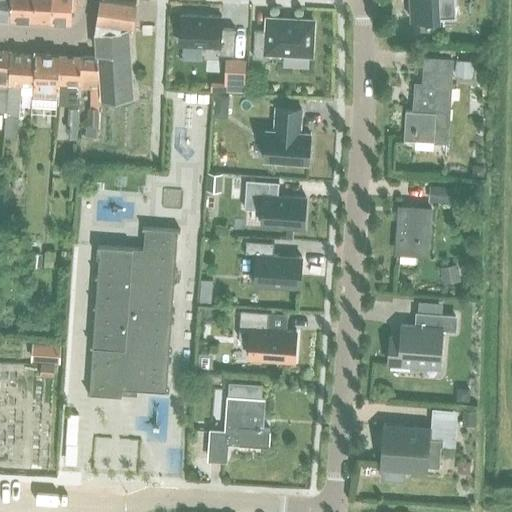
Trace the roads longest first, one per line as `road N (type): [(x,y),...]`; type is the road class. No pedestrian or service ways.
road 1 (residential): [(335,508),(364,100),(360,0)]
road 2 (residential): [(335,508),(155,500),(130,511)]
